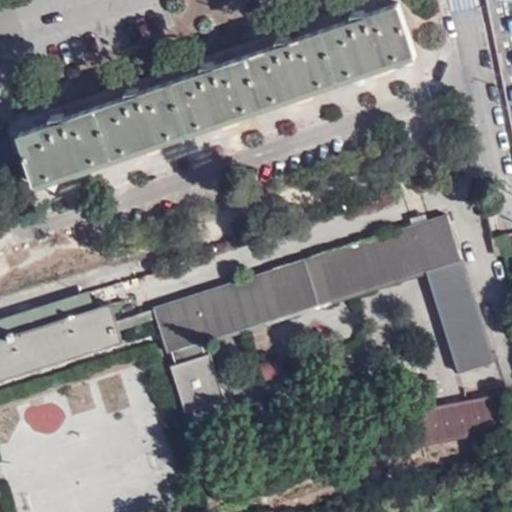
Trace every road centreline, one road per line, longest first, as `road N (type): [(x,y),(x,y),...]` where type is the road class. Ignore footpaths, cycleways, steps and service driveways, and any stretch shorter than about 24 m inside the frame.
road 1 (residential): [(511,212),(467,0)]
road 2 (unknown): [(0,44),(150,0)]
